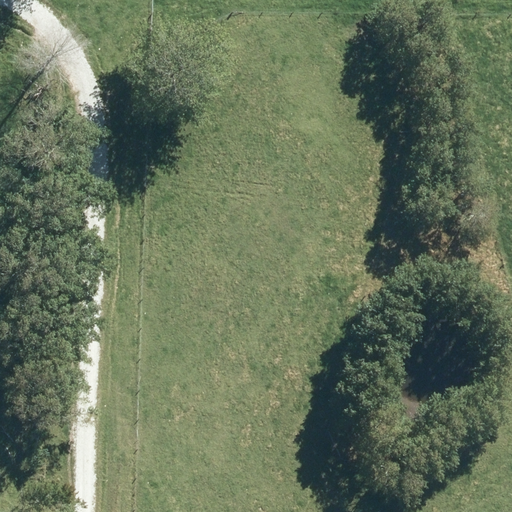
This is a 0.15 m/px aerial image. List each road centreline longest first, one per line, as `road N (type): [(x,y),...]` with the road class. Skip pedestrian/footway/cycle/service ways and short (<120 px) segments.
road 1 (track): [(78,511),(88,203),(74,98),(51,51),(11,18)]
road 2 (track): [(11,18),(511,2)]
